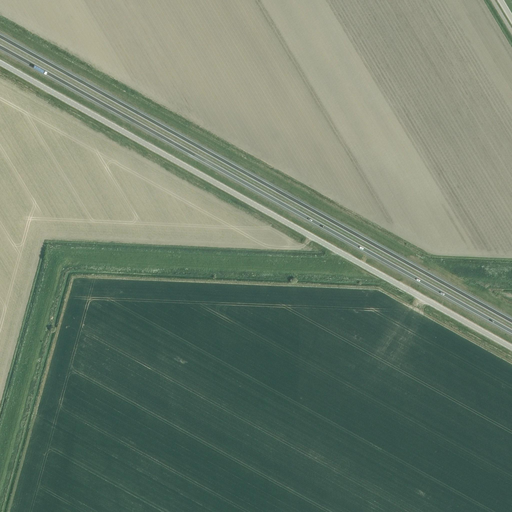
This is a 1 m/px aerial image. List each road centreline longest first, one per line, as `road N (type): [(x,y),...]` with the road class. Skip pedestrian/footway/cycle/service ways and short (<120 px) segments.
road 1 (trunk): [(511,321),(0,36)]
road 2 (unclassified): [(0,63),(511,348)]
road 3 (trunk): [(0,47),(511,331)]
